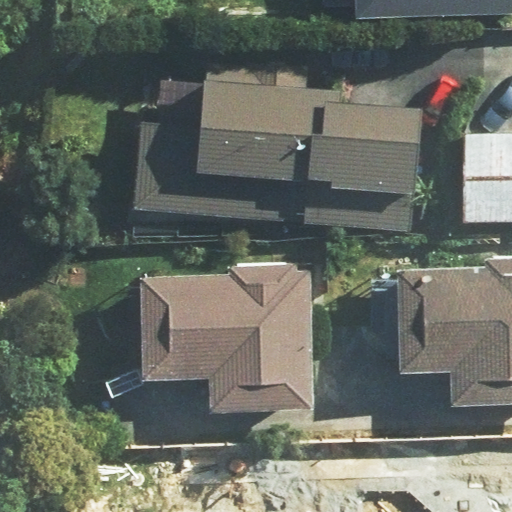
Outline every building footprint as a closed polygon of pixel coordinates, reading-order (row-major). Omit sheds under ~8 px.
[(462,0),(314,0),(314,17),(463,15),(462,0)] [(212,121),(153,115),(144,198),(423,230),(438,100),(358,91),(359,80),(218,64),(212,121)] [(511,126),(474,126),(473,216),(511,216),(511,126)] [(499,256),(412,258),(414,365),(465,364),(466,397),(511,395),(511,250),(499,250),(499,256)] [(245,264),(157,265),(159,370),(223,369),(223,405),(325,403),(323,263),(308,263),(308,255),(245,256),(245,264)]
